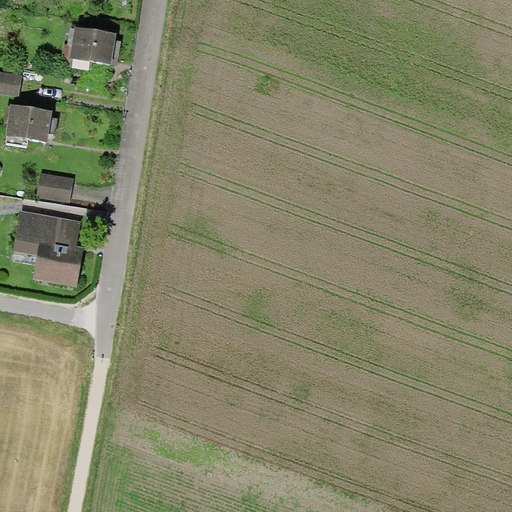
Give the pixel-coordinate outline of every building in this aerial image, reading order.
[(115,40),(73,35),(68,66),(111,71),(115,40)] [(20,78),(0,75),(0,98),(17,101),(20,78)] [(51,121),(8,114),(4,146),(46,153),(51,121)] [(71,183),(38,179),(35,203),(68,207),(71,183)] [(77,227),(20,218),(14,259),(36,262),(32,289),(78,295),(84,255),(73,254),(77,227)]
